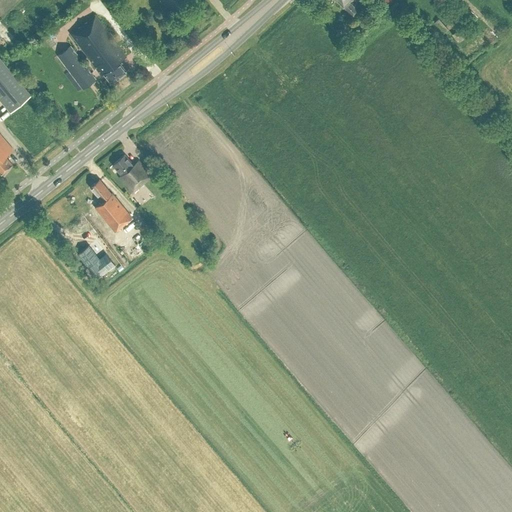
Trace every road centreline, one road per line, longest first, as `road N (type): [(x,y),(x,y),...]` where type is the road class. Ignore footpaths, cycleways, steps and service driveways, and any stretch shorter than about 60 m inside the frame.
road 1 (primary): [(135,115),(196,76),(282,0)]
road 2 (primary): [(267,0),(135,115)]
road 3 (primary): [(0,223),(135,115)]
road 4 (unknown): [(83,156),(130,205),(137,225),(132,234),(88,246)]
